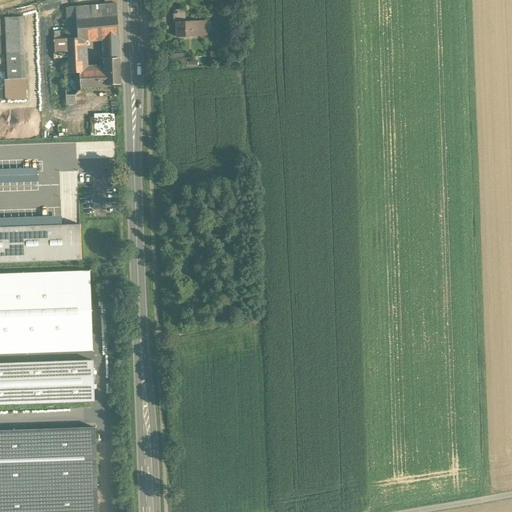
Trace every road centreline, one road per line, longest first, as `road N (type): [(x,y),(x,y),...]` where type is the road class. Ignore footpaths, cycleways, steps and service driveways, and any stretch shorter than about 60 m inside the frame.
road 1 (secondary): [(151,511),(129,0)]
road 2 (track): [(488,499),(475,0)]
